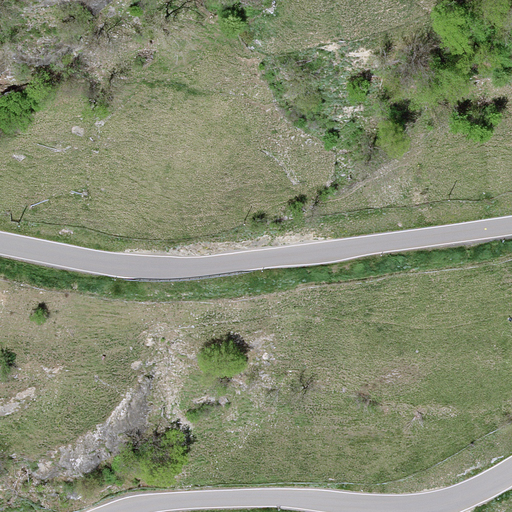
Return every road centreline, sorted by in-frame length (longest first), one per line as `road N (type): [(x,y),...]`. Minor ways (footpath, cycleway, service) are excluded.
road 1 (tertiary): [(511,225),(165,268),(0,242)]
road 2 (tertiary): [(112,511),(211,498),(427,505),(511,470)]
